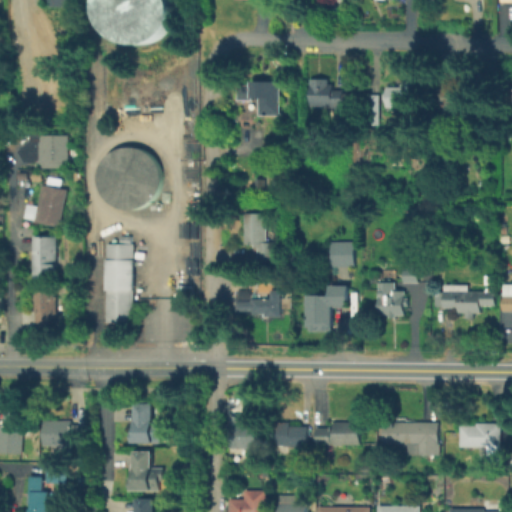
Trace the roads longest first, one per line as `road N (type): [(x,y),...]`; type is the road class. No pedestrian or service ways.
road 1 (residential): [(219,49),(212,67),(212,511)]
road 2 (tertiary): [(511,370),(213,367)]
road 3 (residential): [(511,42),(245,37),(219,49)]
road 4 (tertiary): [(205,367),(0,364)]
road 5 (residential): [(13,365),(14,194)]
